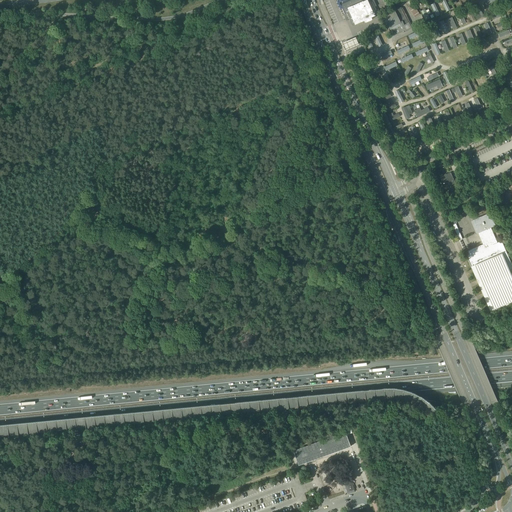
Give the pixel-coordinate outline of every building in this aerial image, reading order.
[(376,6),(373,0),(350,0),(342,4),(342,5),(346,14),(345,15),(347,20),(350,18),(353,25),(364,20),(365,22),(366,22),(372,20),(372,19),(371,17),(374,16),(372,11),(376,10),(374,7),(376,6)] [(408,8),(415,18),(420,14),(413,4),(408,8)] [(391,13),(381,18),(386,28),(388,27),(390,32),(394,30),(409,23),(410,23),(402,8),(401,7),(399,7),(397,7),(395,8),(392,9),(391,10),(390,11),(391,13)] [(454,180),(451,173),(440,177),(443,184),(444,184),(445,183),(449,181),(451,186),(460,183),(458,178),(455,179),(455,180),(454,180)] [(475,220),(469,209),(470,208),(467,209),(468,212),(472,221),(472,222),(477,233),(481,231),(486,243),(465,252),(491,314),(511,305),(511,265),(502,241),(497,243),(491,227),(495,225),(490,214),(475,220)] [(420,400),(429,401),(421,396),(410,391),(403,390),(393,388),(384,388),(118,414),(0,425),(0,436),(9,436),(18,435),(28,434),(38,433),(47,432),(57,431),(66,430),(76,429),(86,428),(96,427),(105,426),(115,426),(125,425),(134,424),(144,423),(154,422),(163,421),(173,420),(183,419),(192,418),(202,417),(212,416),(221,415),(231,414),(241,413),(250,413),(260,412),(270,411),(279,410),(289,409),(299,408),(308,407),(318,406),(328,405),(337,404),(347,403),(357,402),(366,401),(376,400),(385,400),(390,399),(400,399),(411,399),(420,400)] [(423,411),(428,417),(437,409),(429,401),(420,400),(411,399),(400,399),(390,399),(385,400),(386,400),(393,400),(402,401),(409,403),(416,407),(423,411)] [(293,451),(299,465),(351,446),(345,432),(293,451)] [(243,492),(188,511),(290,511),(296,510),(297,510),(298,509),(312,504),(310,498),(307,500),(306,498),(305,495),(304,493),(301,485),(301,483),(299,479),(303,477),(301,472),(243,492)] [(352,482),(345,485),(347,492),(351,491),(355,490),(352,482)]
